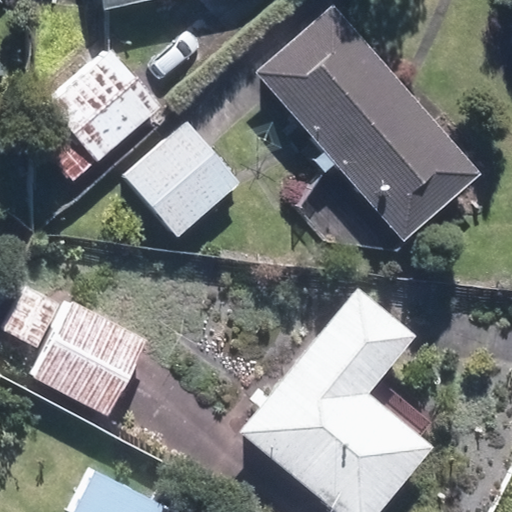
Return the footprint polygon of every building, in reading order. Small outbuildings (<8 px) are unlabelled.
[(314,7),(241,71),(391,240),(463,176),(314,7)] [(28,139),(62,178),(148,105),(102,52),(37,107),(49,121),(28,139)] [(114,176),(166,234),(224,182),(172,124),(114,176)] [(53,300),(21,282),(0,320),(0,334),(27,349),(53,300)] [(343,287),(224,430),(323,511),(354,511),(413,442),(351,391),(398,333),(343,287)] [(60,306),(23,376),(93,412),(130,342),(60,306)]
